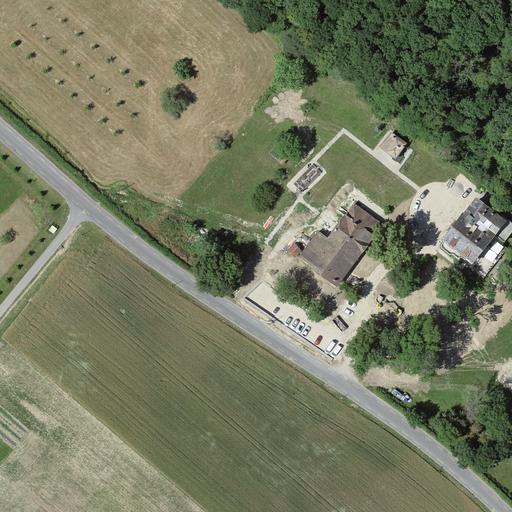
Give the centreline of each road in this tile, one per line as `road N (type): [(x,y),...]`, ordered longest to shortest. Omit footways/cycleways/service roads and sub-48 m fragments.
road 1 (tertiary): [(503,511),(384,412),(134,243),(0,129)]
road 2 (track): [(87,205),(0,312)]
